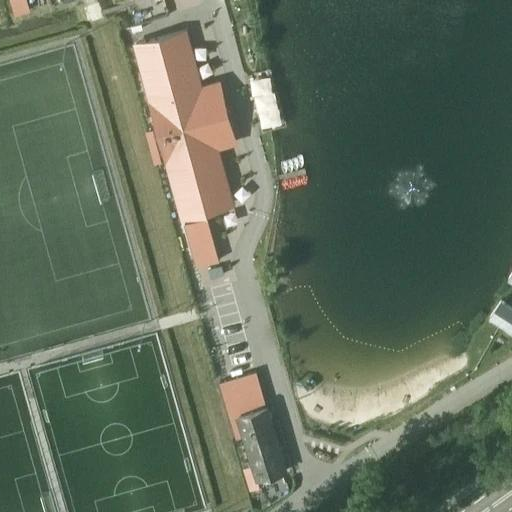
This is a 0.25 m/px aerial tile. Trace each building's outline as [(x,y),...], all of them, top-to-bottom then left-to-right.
[(185,30),(137,43),(184,217),(232,203),(216,146),(236,140),(220,82),(201,88),(185,30)] [(208,215),(186,222),(198,266),(220,260),(208,215)] [(511,306),(508,304),(495,322),(500,325),(511,333),(511,306)] [(256,371),(221,382),(237,439),(245,436),(238,415),(266,406),(267,406),(256,371)] [(258,479),(287,470),(266,406),(238,415),(245,436),(258,479)]
